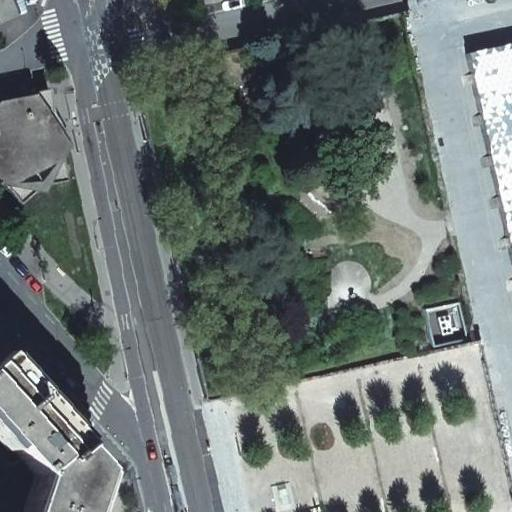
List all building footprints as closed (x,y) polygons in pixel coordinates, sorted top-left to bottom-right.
[(511,44),(477,52),(511,220),(511,44)] [(0,188),(6,189),(19,206),(34,192),(43,194),(47,185),(66,182),(60,150),(69,146),(52,113),(47,89),(0,99),(0,188)] [(65,511),(84,453),(80,448),(83,444),(3,353),(0,355),(0,436),(31,472),(37,478),(25,511),(65,511)] [(0,436),(0,454),(9,464),(31,472),(0,436)] [(84,453),(65,511),(86,511),(99,470),(84,453)] [(9,464),(0,489),(0,511),(25,511),(37,478),(31,472),(9,464)]
